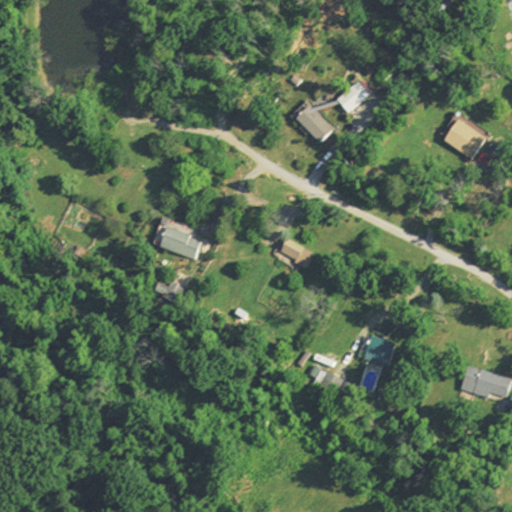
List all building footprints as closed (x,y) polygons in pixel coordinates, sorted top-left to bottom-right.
[(306,118),(332,145),(346,131),(319,105),(306,118)] [(452,140),(483,162),(499,139),(468,117),(452,140)] [(195,257),(205,229),(174,219),(164,247),(195,257)] [(292,255),(316,271),(325,258),(301,241),(292,255)] [(404,366),(405,341),(374,340),(373,364),(404,366)] [(511,401),(511,375),(479,366),(472,390),(511,401)]
